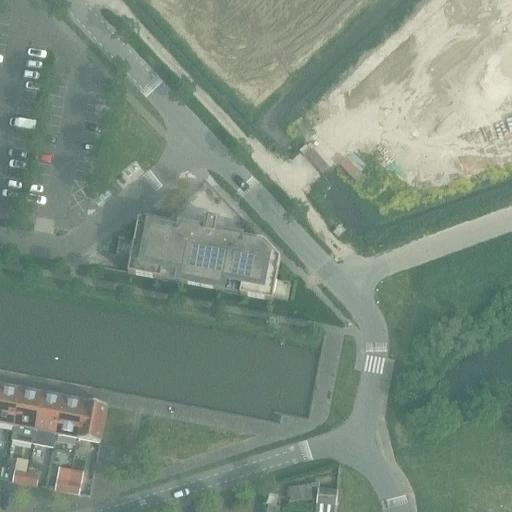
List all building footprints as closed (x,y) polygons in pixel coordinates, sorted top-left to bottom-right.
[(133,244),(128,274),(127,275),(161,281),(178,285),(179,284),(222,292),(221,293),(239,296),(272,303),(278,271),(280,260),(264,243),(241,238),(244,222),(206,183),(163,223),(138,219),(134,244),(133,244)] [(0,425),(14,428),(21,391),(0,387),(0,425)] [(14,428),(11,442),(33,446),(35,432),(42,395),(21,391),(14,428)] [(35,432),(33,446),(52,449),(55,436),(57,436),(64,399),(42,395),(35,432)] [(78,440),(85,403),(84,403),(64,399),(57,436),(78,440)] [(99,444),(102,433),(106,407),(85,403),(78,440),(99,444)] [(25,486),(26,475),(15,473),(13,483),(25,486)] [(71,474),(67,493),(79,496),(83,476),(71,474)] [(26,475),(25,486),(36,488),(38,478),(26,475)] [(67,493),(69,483),(57,481),(55,491),(67,493)] [(338,491),(337,491),(319,490),(319,483),(310,483),(310,485),(288,488),(289,504),(312,501),(312,496),(318,496),(315,511),(334,511),(335,508),(336,508),(338,491)] [(266,511),(279,511),(280,511),(281,508),(277,507),(279,497),(268,494),(265,505),(268,506),(266,511)]
